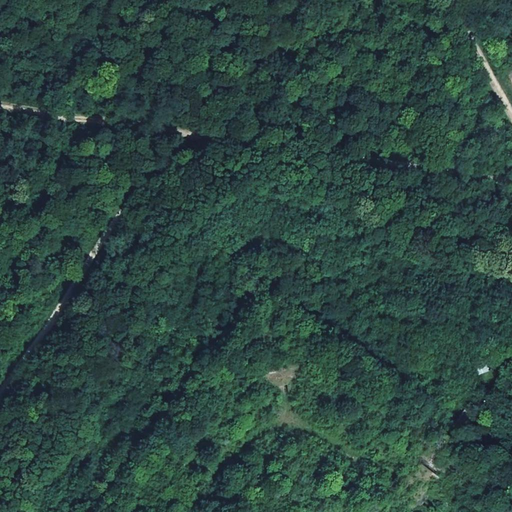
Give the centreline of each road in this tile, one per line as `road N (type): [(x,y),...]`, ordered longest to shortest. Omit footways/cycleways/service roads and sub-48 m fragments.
road 1 (track): [(0,391),(163,168),(225,140),(511,172)]
road 2 (track): [(225,140),(0,107)]
road 3 (track): [(511,115),(461,0)]
